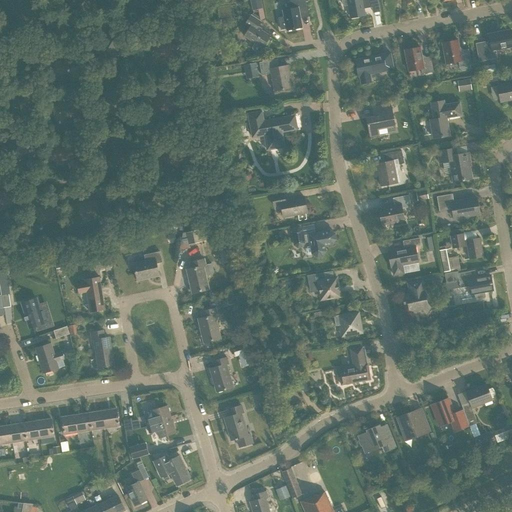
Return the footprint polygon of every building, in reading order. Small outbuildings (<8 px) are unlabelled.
[(26,0),(28,1),(20,13),(35,22),(34,25),(43,10),(27,0),(26,0)] [(68,12),(83,21),(90,8),(93,10),(93,9),(77,0),(74,0),(66,13),(67,14),(68,12)] [(305,0),(297,0),(289,2),(290,9),(283,11),(284,17),(279,18),(281,30),(286,29),(286,31),(302,28),(299,14),(307,12),(305,0)] [(342,0),(343,6),(349,5),(351,18),(364,16),(362,3),(376,0),(342,0)] [(251,16),(246,23),(251,26),(244,37),(255,43),(252,47),(253,50),(257,53),(260,52),(262,48),(263,48),(270,36),(257,28),(261,22),(251,16)] [(490,43),(477,46),(476,44),(479,62),(498,59),(496,50),(511,47),(511,35),(511,30),(488,35),(490,43)] [(98,48),(98,49),(99,46),(114,55),(122,43),(124,44),(107,34),(98,48)] [(154,50),(169,59),(177,47),(179,48),(162,37),(152,52),(153,52),(154,50)] [(459,62),(460,67),(471,65),(468,50),(460,51),(458,40),(442,44),(446,64),(459,62)] [(422,58),(420,48),(405,51),(409,71),(421,69),(422,74),(434,72),(431,57),(422,58)] [(295,53),(288,54),(290,64),(297,62),(295,53)] [(390,53),(355,60),(359,77),(360,76),(362,84),(371,82),(369,74),(393,70),(390,53)] [(277,59),(259,63),(262,75),(271,74),(274,91),(291,88),(289,74),(290,74),(288,65),(279,67),(277,59)] [(52,68),(54,76),(72,73),(70,60),(47,64),(48,69),(52,68)] [(246,79),(258,78),(258,63),(245,64),(246,79)] [(481,66),(482,74),(496,71),(495,64),(481,66)] [(496,72),(483,74),(486,86),(498,84),(496,72)] [(457,80),(459,91),(472,89),(470,77),(457,80)] [(501,102),(511,100),(511,83),(498,86),(501,102)] [(115,89),(109,86),(100,101),(101,101),(102,99),(117,108),(124,96),(127,97),(120,93),(123,89),(117,86),(115,89)] [(159,91),(161,92),(154,104),(168,114),(167,116),(177,101),(159,90),(159,91)] [(10,103),(24,114),(33,102),(35,103),(18,91),(8,105),(9,105),(10,103)] [(460,103),(445,105),(444,101),(431,104),(434,120),(430,120),(433,138),(450,136),(447,118),(462,116),(460,103)] [(54,111),(55,120),(74,116),(71,104),(48,108),(49,112),(54,111)] [(370,137),(379,135),(378,130),(387,128),(388,133),(396,132),(391,105),(372,108),(374,117),(366,118),(370,137)] [(285,147),(282,132),(294,130),(291,116),(264,121),(262,112),(248,114),(253,138),(264,136),(267,150),(285,147)] [(15,137),(6,149),(21,159),(19,161),(20,161),(29,147),(13,135),(12,136),(15,137)] [(34,144),(31,148),(37,152),(40,148),(34,144)] [(178,167),(185,155),(187,156),(188,156),(170,145),(161,160),(162,160),(163,158),(178,167)] [(50,151),(51,160),(54,159),(55,161),(73,158),(71,146),(53,149),(53,151),(50,151)] [(116,149),(109,161),(123,170),(122,172),(132,158),(114,147),(116,149)] [(457,155),(456,148),(438,151),(440,163),(450,162),(453,182),(472,179),(469,163),(471,162),(469,153),(457,155)] [(384,154),(385,162),(375,164),(377,173),(378,172),(381,186),(398,183),(394,165),(404,164),(402,151),(384,154)] [(142,200),(157,209),(164,196),(166,197),(149,187),(140,201),(141,202),(142,200)] [(416,191),(418,201),(429,199),(427,189),(416,191)] [(0,205),(6,205),(6,209),(12,208),(10,191),(0,192),(0,205)] [(168,193),(166,197),(172,201),(174,196),(168,193)] [(477,198),(464,200),(464,201),(460,202),(460,201),(454,202),(453,194),(437,197),(439,211),(452,209),(454,219),(457,218),(457,219),(465,218),(464,217),(480,214),(477,198)] [(304,197),(285,201),(284,195),(272,197),(274,206),(281,205),(283,218),(307,213),(304,197)] [(409,196),(393,199),(394,205),(388,207),(388,208),(380,209),(383,225),(404,221),(402,208),(411,207),(409,196)] [(94,219),(99,218),(96,201),(78,204),(80,217),(93,215),(94,219)] [(53,224),(57,223),(54,206),(36,209),(38,221),(52,219),(53,224)] [(326,252),(325,246),(333,244),(336,240),(335,234),(330,231),(304,236),(302,230),(299,227),(294,228),(292,232),(294,246),(298,248),(303,247),(305,243),(310,242),(311,247),(307,247),(306,249),(307,254),(309,255),(312,254),(317,258),(323,256),(326,252)] [(185,232),(188,245),(201,241),(198,229),(185,232)] [(480,238),(466,240),(466,241),(464,241),(463,234),(451,236),(453,248),(467,246),(469,259),(483,257),(480,238)] [(433,236),(426,237),(429,250),(436,248),(433,236)] [(420,238),(403,241),(404,248),(388,251),(391,268),(392,267),(394,276),(404,274),(402,265),(418,262),(415,246),(421,245),(420,238)] [(440,250),(444,272),(450,271),(446,249),(440,250)] [(138,281),(159,276),(156,264),(162,262),(160,252),(144,255),(146,261),(134,264),(138,281)] [(110,254),(98,255),(98,256),(93,257),(95,265),(97,265),(98,268),(100,268),(112,266),(110,254)] [(206,275),(214,273),(212,263),(206,265),(204,259),(190,263),(192,269),(187,270),(192,293),(209,290),(206,275)] [(62,265),(56,266),(57,273),(64,271),(62,265)] [(462,271),(445,274),(446,283),(459,281),(461,288),(469,287),(471,295),(474,294),(475,299),(477,300),(484,298),(485,296),(485,292),(493,291),(490,276),(476,278),(474,271),(475,271),(463,273),(462,271)] [(337,278),(325,280),(324,274),(308,276),(311,292),(319,290),(321,300),(340,297),(337,278)] [(441,276),(431,278),(433,286),(442,284),(441,276)] [(0,278),(0,280),(1,289),(9,288),(7,277),(0,278)] [(85,283),(78,284),(79,293),(87,292),(90,312),(105,310),(100,277),(85,280),(85,283)] [(425,292),(424,292),(423,289),(424,289),(422,281),(409,284),(410,292),(412,291),(413,294),(403,296),(404,304),(408,303),(410,311),(428,308),(425,292)] [(0,308),(11,307),(9,294),(0,295),(0,308)] [(37,299),(22,303),(30,328),(44,324),(44,321),(47,320),(48,318),(46,310),(43,309),(40,310),(37,299)] [(204,343),(221,339),(215,316),(218,315),(216,308),(202,312),(203,318),(198,319),(204,343)] [(336,326),(340,325),(343,336),(355,334),(355,332),(362,331),(358,313),(351,315),(351,313),(334,316),(336,326)] [(70,333),(78,332),(77,322),(69,323),(70,333)] [(67,327),(54,331),(56,339),(70,334),(67,327)] [(109,337),(105,338),(103,331),(91,333),(92,341),(94,340),(99,367),(114,365),(109,337)] [(56,361),(64,359),(62,352),(54,354),(51,344),(36,348),(44,373),(58,369),(56,361)] [(238,349),(240,356),(247,354),(245,347),(238,349)] [(338,369),(341,385),(371,380),(368,364),(366,364),(362,347),(350,350),(354,367),(338,369)] [(217,392),(233,387),(227,365),(229,364),(227,357),(213,362),(215,368),(210,369),(217,392)] [(472,408),(492,401),(486,384),(466,392),(469,401),(461,404),(470,426),(477,423),(472,408)] [(348,391),(339,391),(339,400),(348,399),(348,391)] [(468,426),(462,411),(454,414),(448,399),(432,405),(440,426),(451,421),(455,431),(468,426)] [(149,402),(141,404),(143,412),(152,410),(149,402)] [(172,420),(167,406),(151,411),(153,418),(145,420),(147,427),(172,420)] [(225,418),(231,440),(237,439),(240,447),(253,443),(252,443),(249,435),(250,435),(250,434),(247,435),(241,414),(244,413),(241,406),(229,409),(231,416),(225,418)] [(119,426),(117,409),(103,411),(106,429),(119,426)] [(421,409),(397,418),(404,436),(411,433),(412,438),(430,431),(421,409)] [(106,429),(103,411),(89,413),(92,431),(106,429)] [(92,431),(89,413),(75,415),(78,433),(92,431)] [(78,433),(75,415),(61,417),(64,435),(78,433)] [(54,436),(52,419),(37,421),(40,439),(54,436)] [(132,419),(124,420),(126,432),(134,430),(132,419)] [(176,433),(172,420),(147,427),(149,433),(157,431),(159,438),(176,433)] [(40,439),(37,421),(24,423),(27,441),(40,439)] [(27,441),(24,423),(10,425),(13,443),(27,441)] [(10,425),(0,426),(0,444),(13,443),(10,425)] [(362,446),(365,454),(384,446),(386,452),(396,448),(387,425),(380,427),(380,425),(366,430),(367,432),(358,436),(360,440),(359,441),(361,446),(362,446)] [(511,429),(496,436),(498,442),(511,436),(511,429)] [(474,437),(477,448),(494,441),(491,431),(474,437)] [(61,440),(62,452),(70,451),(69,439),(61,440)] [(147,456),(144,444),(128,448),(129,453),(132,460),(143,457),(147,456)] [(185,469),(179,456),(169,461),(166,456),(154,462),(158,471),(168,467),(177,486),(190,480),(185,469)] [(291,468),(282,472),(293,498),(302,495),(291,468)] [(140,470),(132,474),(136,483),(126,488),(135,506),(148,500),(139,482),(144,480),(140,470)] [(286,486),(276,490),(280,501),(290,497),(286,486)] [(75,502),(76,504),(86,500),(82,491),(72,496),(73,497),(67,500),(69,505),(75,502)] [(266,491),(253,495),(254,501),(250,502),(252,511),(269,511),(266,498),(268,497),(266,491)] [(185,500),(192,497),(189,492),(182,495),(185,500)] [(317,494),(301,502),(305,511),(333,511),(325,492),(318,495),(317,494)] [(122,511),(125,511),(118,495),(105,501),(110,511),(122,511)] [(110,511),(105,501),(92,507),(94,511),(110,511)] [(31,511),(33,504),(19,503),(19,508),(23,509),(22,511),(31,511)]
